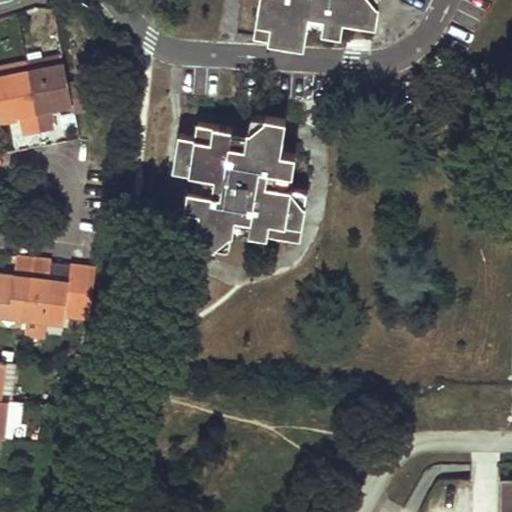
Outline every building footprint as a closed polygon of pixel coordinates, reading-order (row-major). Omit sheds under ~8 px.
[(257,0),(252,34),(303,43),(306,24),(340,28),(358,19),(376,20),(378,0),(257,0)] [(67,83),(63,62),(26,70),(37,129),(55,125),(51,106),(71,102),(67,83)] [(37,129),(26,70),(0,75),(0,116),(17,113),(22,132),(37,129)] [(99,96),(96,78),(77,81),(81,100),(99,96)] [(72,109),(101,104),(99,96),(81,100),(77,81),(67,83),(71,102),(72,109)] [(247,125),(196,118),(194,133),(178,131),(173,166),(191,169),(188,188),(186,203),(201,205),(196,239),(214,242),(234,227),(300,237),(305,201),(289,184),(294,149),(279,147),(285,114),(266,112),(247,125)] [(0,314),(26,318),(32,257),(15,255),(12,274),(0,273),(0,314)] [(94,264),(50,259),(32,257),(26,318),(24,329),(44,332),(46,320),(62,322),(63,313),(87,316),(94,264)] [(11,398),(15,362),(2,361),(0,378),(0,397),(5,398),(11,398)]
